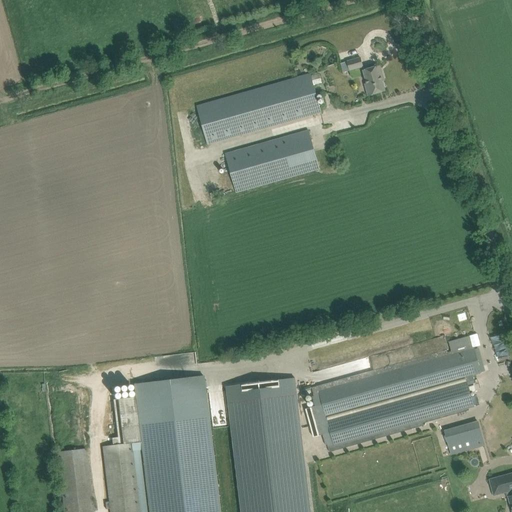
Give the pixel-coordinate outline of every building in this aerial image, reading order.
[(343,70),(349,68),(350,70),(363,67),(361,58),(347,62),(341,63),(343,70)] [(365,84),(369,96),(385,91),(381,76),(383,76),(380,66),(364,70),(367,84),(365,84)] [(207,145),(312,115),(321,113),(310,74),(196,106),(207,145)] [(236,192),(310,171),(319,169),(309,130),(225,154),(236,192)] [(473,375),(481,373),(474,348),(464,351),(452,354),(451,351),(448,352),(447,349),(312,387),(314,396),(320,395),(333,443),(328,444),(330,452),(424,425),(423,422),(469,410),(469,408),(474,406),(467,382),(474,380),(473,375)] [(105,502),(106,509),(111,508),(111,511),(147,511),(140,450),(142,450),(149,511),(219,511),(203,375),(135,384),(136,397),(114,399),(118,437),(112,438),(113,445),(103,447),(110,501),(105,502)] [(311,511),(295,378),(225,386),(240,511),(311,511)] [(445,431),(451,454),(484,445),(478,422),(445,431)] [(92,503),(85,449),(57,452),(64,511),(92,511),(97,510),(96,503),(92,503)] [(509,496),(511,508),(511,473),(490,479),(494,495),(506,492),(507,497),(509,496)]
